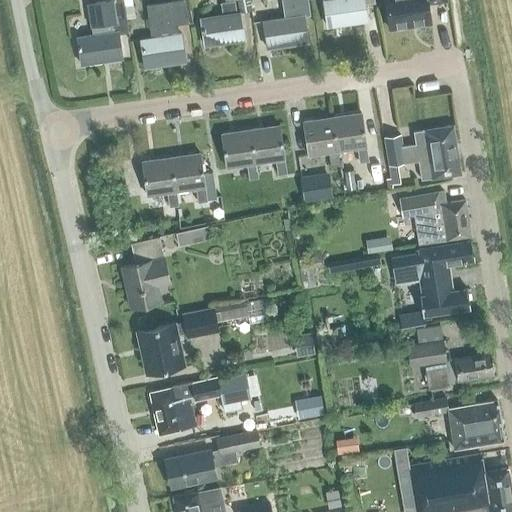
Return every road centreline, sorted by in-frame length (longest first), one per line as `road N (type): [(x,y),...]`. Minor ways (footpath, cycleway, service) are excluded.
road 1 (residential): [(48,126),(430,68),(454,76)]
road 2 (residential): [(135,511),(48,126)]
road 3 (residential): [(511,412),(454,76)]
road 4 (unclassified): [(48,126),(16,0)]
